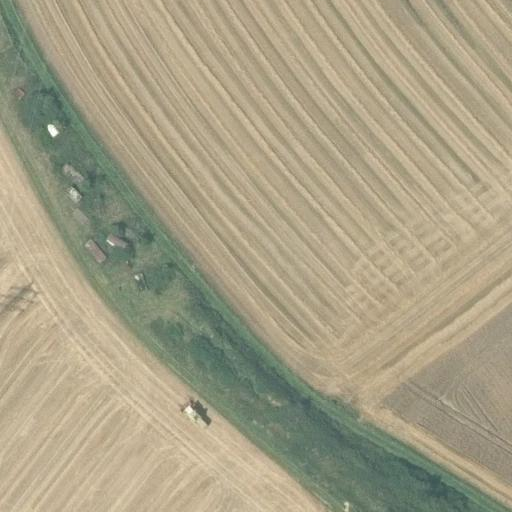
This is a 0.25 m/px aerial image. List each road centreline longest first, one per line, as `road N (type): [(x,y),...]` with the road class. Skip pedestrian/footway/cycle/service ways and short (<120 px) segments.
road 1 (track): [(511,502),(351,402),(227,295),(77,101),(11,0)]
road 2 (track): [(0,87),(106,284),(352,511)]
